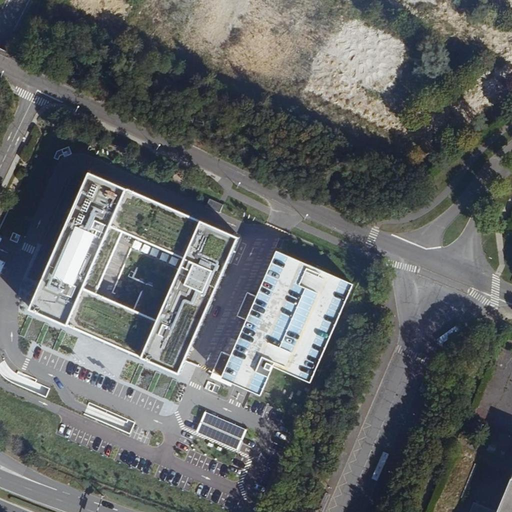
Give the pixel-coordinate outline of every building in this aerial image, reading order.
[(149,0),(137,33),(139,39),(193,60),(216,0),(149,0)] [(255,0),(229,73),(295,97),(320,27),(329,30),(324,45),(356,56),(351,68),(400,85),(417,36),(371,19),(366,33),(359,31),(363,20),(334,10),(337,0),(255,0)] [(344,0),(341,11),(355,16),(360,0),(344,0)] [(405,155),(411,141),(370,123),(368,128),(373,130),(370,137),(376,140),(378,134),(385,136),(381,145),(405,155)] [(72,153),(69,145),(57,150),(54,157),(58,159),(60,154),(64,153),(65,156),(72,153)] [(245,232),(95,168),(38,305),(185,370),(245,232)] [(21,235),(14,232),(11,239),(18,242),(21,235)] [(359,280),(280,247),(227,377),(264,392),(276,364),(318,381),(359,280)] [(464,341),(456,347),(459,352),(468,346),(464,341)] [(239,450),(247,428),(206,411),(197,432),(239,450)] [(511,511),(511,472),(496,511),(474,502),(469,511),(511,511)]
